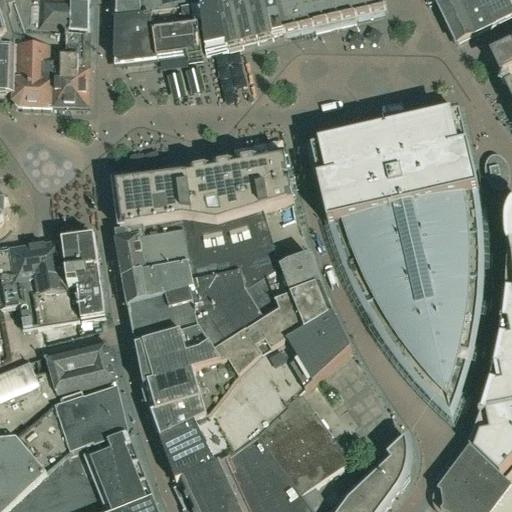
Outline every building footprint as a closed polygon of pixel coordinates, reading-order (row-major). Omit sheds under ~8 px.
[(54,112),(56,39),(41,38),(26,37),(16,5),(14,1),(14,0),(0,0),(0,97),(15,98),(15,104),(21,111),(54,112)] [(118,0),(118,20),(142,17),(167,14),(193,10),(202,9),(218,5),(236,0),(276,0),(285,37),(386,13),(382,0),(118,0)] [(285,37),(276,0),(236,0),(218,5),(228,52),(274,40),(285,37)] [(511,19),(511,13),(505,0),(458,0),(441,8),(459,47),(482,36),(498,29),(498,27),(511,19)] [(91,8),(42,6),(16,5),(26,37),(41,38),(41,35),(90,37),(91,8)] [(228,52),(218,5),(202,9),(193,10),(195,30),(200,30),(200,31),(204,31),(207,56),(228,52)] [(158,63),(155,36),(177,33),(195,30),(193,10),(167,14),(167,17),(153,19),(118,23),(117,66),(117,67),(158,63)] [(203,56),(200,31),(200,30),(195,30),(177,33),(155,36),(158,63),(181,60),(203,56)] [(511,159),(424,37),(286,70),(303,147),(321,225),(327,252),(343,324),(441,466),(465,446),(467,448),(508,483),(511,477),(511,159)] [(90,41),(56,39),(54,112),(89,114),(90,69),(90,41)] [(511,56),(497,64),(511,94),(511,56)] [(258,189),(291,180),(287,158),(190,177),(116,188),(122,234),(184,223),(220,228),(265,215),(258,189)] [(296,205),(291,180),(258,189),(265,215),(296,205)] [(0,227),(6,222),(10,223),(12,219),(7,218),(7,205),(12,203),(11,199),(7,201),(0,194),(0,188),(0,227)] [(250,263),(278,258),(265,215),(220,228),(184,223),(122,234),(116,235),(118,244),(125,281),(190,268),(250,263)] [(69,243),(61,244),(70,293),(78,292),(83,324),(108,320),(97,239),(93,240),(92,234),(68,237),(69,243)] [(70,293),(61,244),(0,253),(0,288),(4,312),(22,309),(26,334),(83,324),(78,292),(70,293)] [(216,313),(282,272),(278,258),(250,263),(190,268),(125,281),(130,312),(131,312),(191,295),(197,319),(216,313)] [(278,305),(323,289),(312,259),(288,267),(282,272),(216,313),(197,319),(200,333),(216,357),(282,316),(278,305)] [(237,387),(263,362),(273,356),(303,337),(330,321),(335,318),(323,289),(278,305),(282,316),(216,357),(200,333),(139,351),(137,351),(146,391),(154,419),(162,444),(212,419),(237,387)] [(200,333),(197,319),(191,295),(131,312),(139,351),(200,333)] [(228,463),(259,441),(291,411),(303,399),(352,354),(335,318),(330,321),(303,337),(273,356),(263,362),(237,387),(212,419),(162,444),(178,487),(182,485),(228,463)] [(60,398),(119,384),(109,346),(109,343),(50,358),(46,359),(51,375),(36,379),(29,365),(0,377),(0,443),(19,442),(16,437),(60,398)] [(159,511),(111,511),(87,454),(67,462),(72,458),(130,434),(120,392),(87,403),(84,396),(64,403),(65,406),(56,409),(19,442),(0,443),(0,511),(160,511),(159,511)] [(332,511),(316,491),(351,467),(303,399),(291,411),(259,441),(228,463),(182,485),(194,511),(332,511)] [(147,511),(159,508),(131,436),(87,454),(113,511),(147,511)] [(388,511),(405,489),(406,487),(409,481),(411,475),(412,469),(413,462),(412,456),(410,449),(408,443),(388,461),(333,511),(388,511)] [(511,511),(511,485),(511,486),(508,483),(471,452),(439,494),(442,496),(444,511),(443,511),(511,511)]
